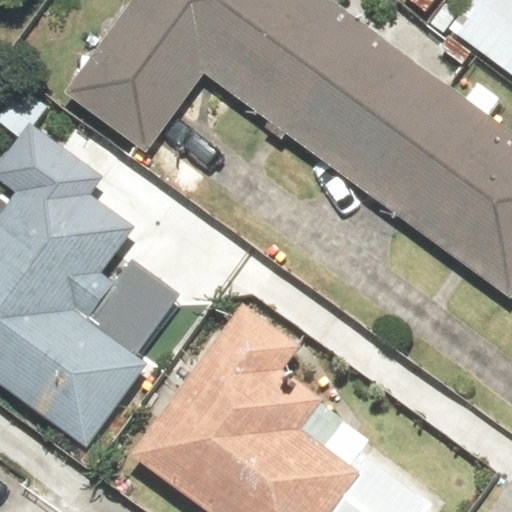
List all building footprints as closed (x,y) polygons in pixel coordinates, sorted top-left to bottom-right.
[(511,295),(511,135),(323,0),(135,0),(61,104),(143,163),(199,85),(505,305),(511,295)] [(511,0),(467,0),(446,31),(511,78),(511,0)] [(0,103),(0,146),(21,162),(56,115),(14,84),(0,103)] [(146,372),(88,329),(115,292),(101,281),(120,257),(25,187),(0,220),(0,397),(82,458),(146,372)] [(285,380),(304,355),(240,307),(125,462),(192,511),(432,511),(364,462),(375,447),(285,380)]
